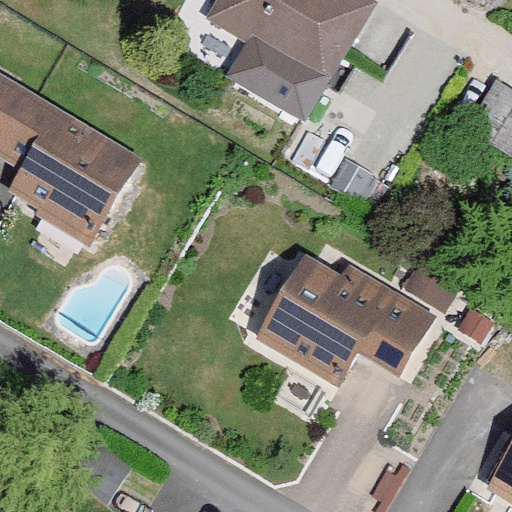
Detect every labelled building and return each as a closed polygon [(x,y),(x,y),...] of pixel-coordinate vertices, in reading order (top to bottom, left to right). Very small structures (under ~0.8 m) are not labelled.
[(383,16),(353,0),(227,0),(207,36),(333,105),(383,16)] [(0,179),(4,182),(45,114),(0,87),(0,179)] [(511,105),(498,97),(470,143),(511,168),(511,105)] [(45,114),(4,182),(23,193),(14,207),(103,260),(152,178),(45,114)] [(402,404),(440,336),(357,290),(352,299),(312,277),(266,361),(349,406),(362,382),(402,404)] [(511,511),(511,456),(485,503),(501,511),(511,511)]
